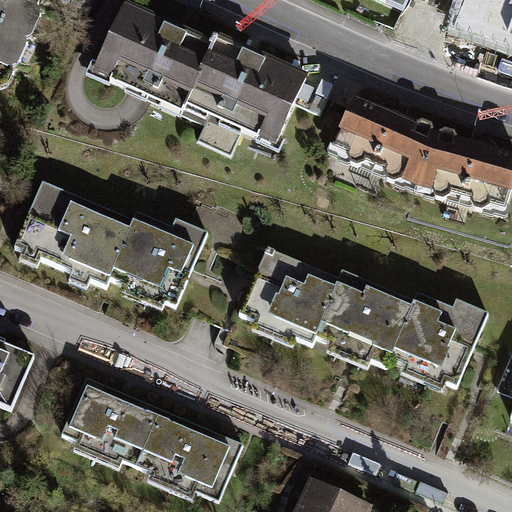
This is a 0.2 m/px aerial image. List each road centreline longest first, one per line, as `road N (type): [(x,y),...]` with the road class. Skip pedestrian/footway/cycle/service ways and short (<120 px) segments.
road 1 (residential): [(502,511),(0,296)]
road 2 (residential): [(511,108),(256,0)]
